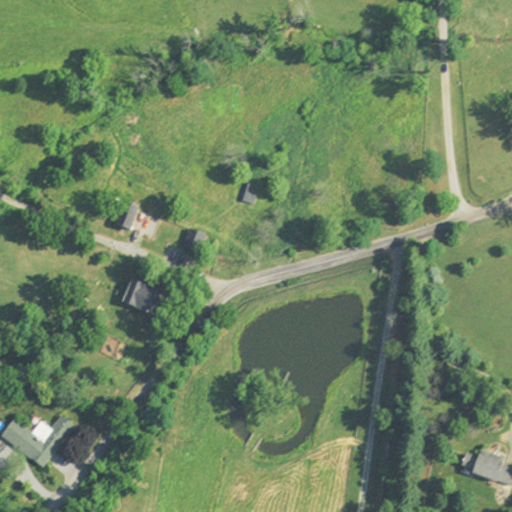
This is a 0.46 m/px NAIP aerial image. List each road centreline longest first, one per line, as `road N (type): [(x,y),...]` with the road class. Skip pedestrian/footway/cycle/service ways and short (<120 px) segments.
road 1 (tertiary): [(50,511),(228,291),(511,204)]
road 2 (residential): [(438,0),(452,225)]
